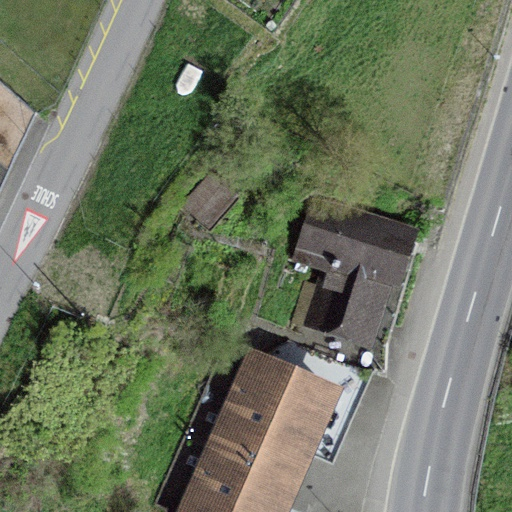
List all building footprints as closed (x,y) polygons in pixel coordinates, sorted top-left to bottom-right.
[(206,215),(233,185),(218,172),(190,202),(206,215)] [(368,337),(402,231),(322,206),(304,262),(329,269),(313,320),(368,337)] [(278,369),(331,393),(344,364),(290,341),(278,369)] [(331,394),(331,393),(278,369),(254,359),(216,445),(294,479),(331,394)] [(279,511),(294,479),(216,445),(186,511),(279,511)]
